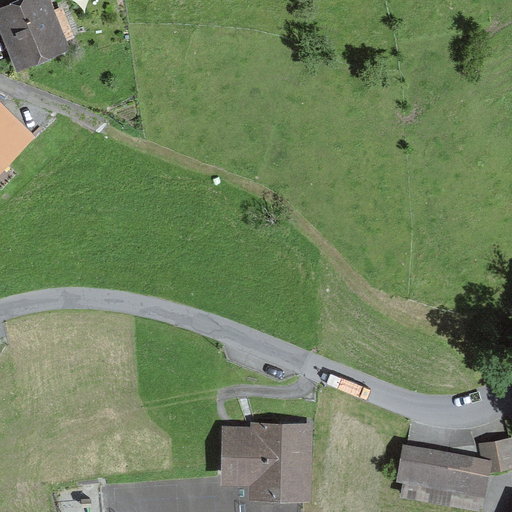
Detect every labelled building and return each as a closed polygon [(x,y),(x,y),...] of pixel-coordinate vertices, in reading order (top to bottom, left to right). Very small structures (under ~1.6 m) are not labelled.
[(48,0),(41,0),(5,15),(22,56),(70,36),(59,8),(53,11),(48,0)] [(0,109),(0,159),(25,134),(0,109)] [(260,433),(227,432),(226,475),(259,476),(258,490),(305,492),(307,427),(260,426),(260,433)] [(511,440),(511,438),(496,441),(501,467),(511,465),(511,440)] [(482,444),(485,461),(486,470),(501,467),(496,441),(482,444)] [(485,461),(407,447),(402,477),(406,478),(404,493),(450,502),(453,487),(483,492),(486,470),(485,461)]
